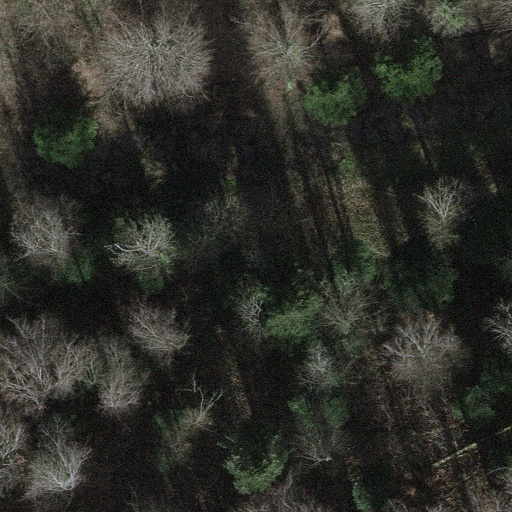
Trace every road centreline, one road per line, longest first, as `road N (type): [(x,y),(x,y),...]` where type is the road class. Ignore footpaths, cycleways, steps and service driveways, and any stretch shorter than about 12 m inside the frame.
road 1 (track): [(0,102),(319,56),(511,15)]
road 2 (track): [(366,162),(511,144)]
